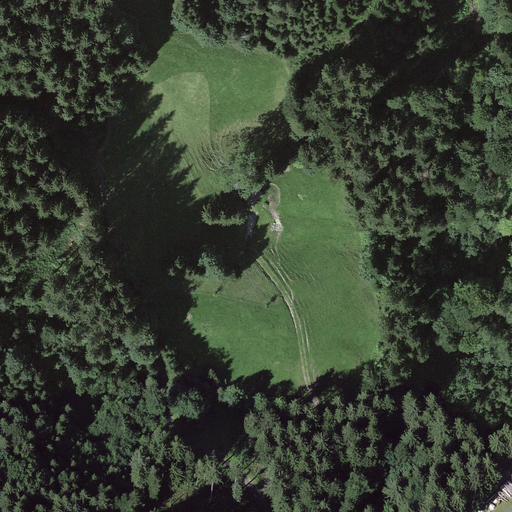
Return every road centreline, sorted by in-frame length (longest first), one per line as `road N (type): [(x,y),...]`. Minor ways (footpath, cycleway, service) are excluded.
road 1 (track): [(257,511),(254,481),(175,428),(161,396),(147,295),(103,222),(75,124),(54,99),(0,87)]
road 2 (track): [(342,511),(337,450),(307,379),(292,307),(252,250),(250,214)]
